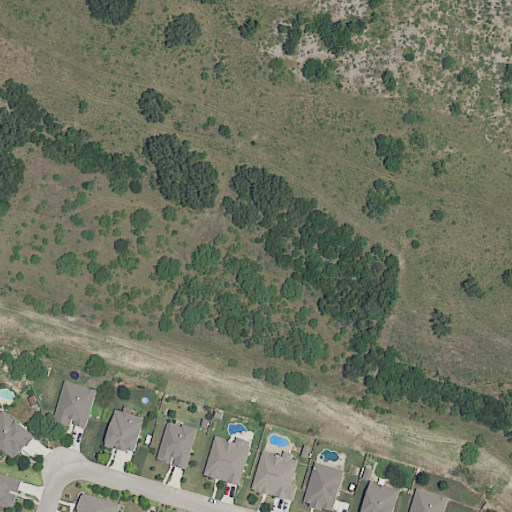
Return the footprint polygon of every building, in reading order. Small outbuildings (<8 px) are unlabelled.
[(63,380),(52,421),(83,430),(94,388),(63,380)] [(114,408),(146,419),(134,453),(103,442),(114,408)] [(0,412),(3,409),(35,435),(16,459),(0,445),(0,412)] [(167,419),(196,429),(184,465),(155,456),(167,419)] [(213,436),(249,447),(237,484),(202,473),(213,436)] [(264,450),(298,461),(287,497),(252,486),(264,450)] [(302,501),(334,511),(346,470),(315,460),(302,501)] [(0,470),(0,504),(17,509),(25,478),(0,470)] [(359,511),(369,480),(397,489),(392,505),(399,508),(397,511),(359,511)] [(405,511),(412,493),(414,486),(452,498),(447,511),(405,511)] [(81,489),(74,511),(115,511),(119,500),(81,489)]
